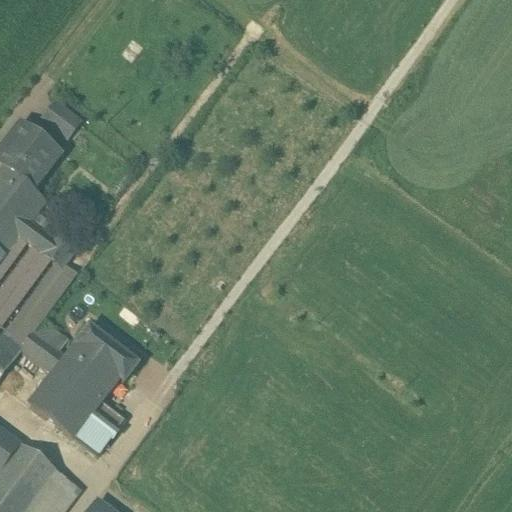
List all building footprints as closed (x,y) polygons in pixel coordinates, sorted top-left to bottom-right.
[(54,108),(42,124),(65,142),(78,126),(54,108)] [(58,159),(19,129),(4,149),(7,151),(0,160),(0,174),(2,176),(27,195),(40,178),(43,180),(58,159)] [(0,178),(0,379),(19,355),(42,323),(75,280),(62,270),(76,251),(35,219),(43,208),(27,195),(2,176),(0,178)] [(67,343),(42,323),(19,355),(53,380),(59,373),(67,363),(57,356),(67,343)] [(67,363),(59,373),(100,404),(116,382),(122,387),(136,369),(87,332),(73,350),(76,351),(67,363)] [(125,424),(100,404),(59,373),(53,380),(30,410),(96,461),(125,424)] [(0,511),(64,511),(79,493),(0,434),(0,511)]
